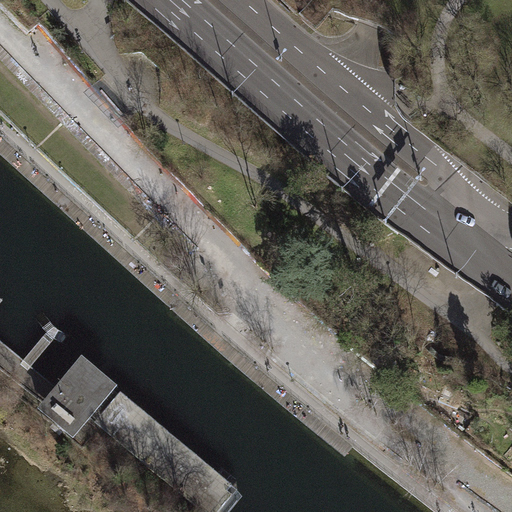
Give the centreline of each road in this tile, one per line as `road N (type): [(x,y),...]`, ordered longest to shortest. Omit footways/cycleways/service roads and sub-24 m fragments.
road 1 (tertiary): [(162,0),(452,247)]
road 2 (trunk): [(502,76),(440,104),(395,108),(337,87)]
road 3 (tertiary): [(450,177),(337,87)]
road 4 (tertiary): [(337,87),(238,0)]
